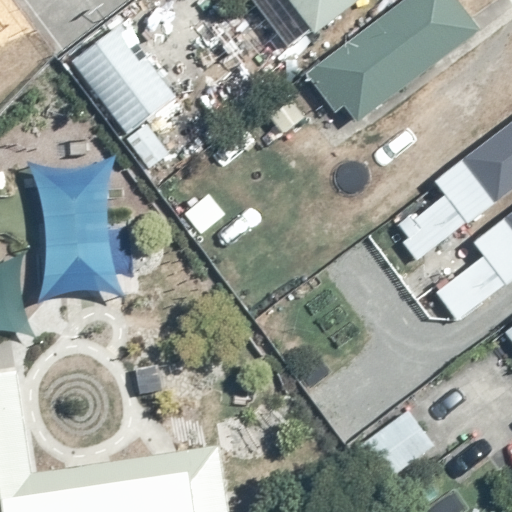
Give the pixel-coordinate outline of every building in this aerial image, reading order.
[(254,0),(291,47),(311,32),(352,0),(254,0)] [(476,29),(453,0),(401,0),(308,72),(349,126),(476,29)] [(172,96),(116,24),(70,60),(125,132),(172,96)] [(511,190),(511,120),(431,179),(439,190),(391,225),(417,260),(511,190)] [(103,167),(34,167),(34,293),(103,293),(103,167)] [(225,214),(206,191),(177,214),(196,237),(225,214)] [(511,280),(511,207),(469,241),(475,248),(427,284),(457,323),(511,280)] [(433,444),(407,409),(356,447),(382,482),(433,444)] [(0,511),(170,511),(166,472),(0,490),(0,511)]
